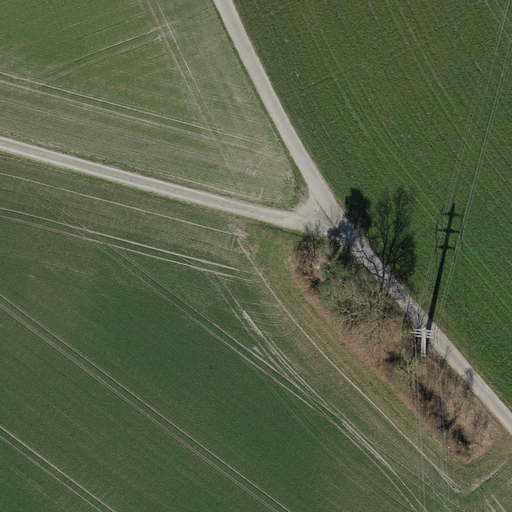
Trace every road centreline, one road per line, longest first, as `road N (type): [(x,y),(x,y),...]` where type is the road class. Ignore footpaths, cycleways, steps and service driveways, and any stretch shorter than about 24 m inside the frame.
road 1 (track): [(213,0),(302,172),(511,428)]
road 2 (track): [(0,149),(361,245)]
